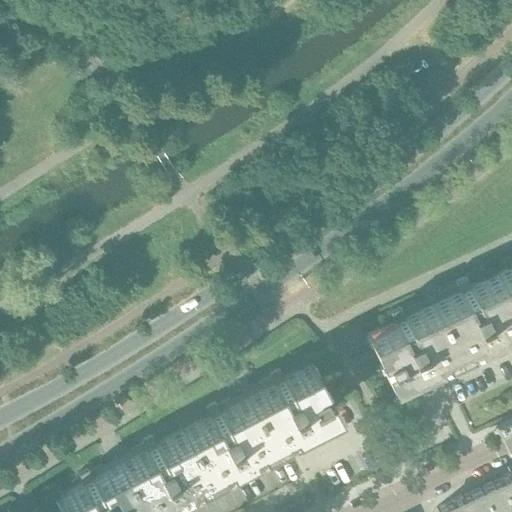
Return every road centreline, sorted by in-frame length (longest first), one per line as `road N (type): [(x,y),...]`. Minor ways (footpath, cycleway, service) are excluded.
road 1 (secondary): [(0,455),(270,287),(511,96)]
road 2 (secondary): [(511,65),(473,104),(255,265),(99,367),(0,420)]
road 3 (residential): [(394,501),(511,445)]
